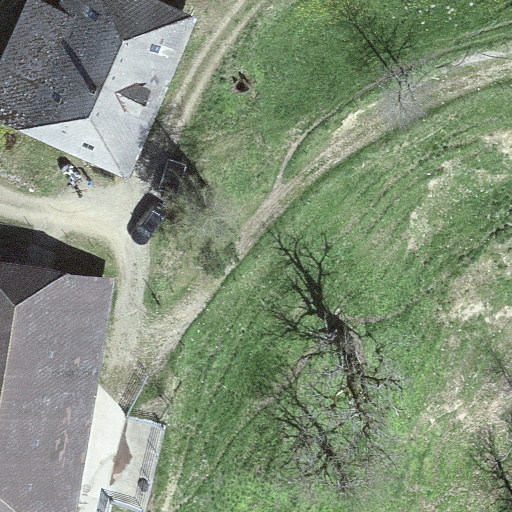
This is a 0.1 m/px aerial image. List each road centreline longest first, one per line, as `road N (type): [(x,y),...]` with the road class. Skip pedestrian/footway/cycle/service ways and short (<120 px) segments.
road 1 (track): [(511,65),(406,106),(306,175),(214,274),(139,384),(118,214)]
road 2 (track): [(0,202),(91,220),(138,201),(264,0)]
road 3 (track): [(87,511),(139,384)]
